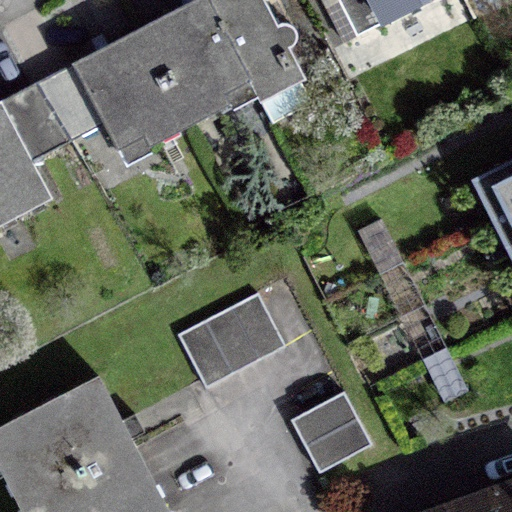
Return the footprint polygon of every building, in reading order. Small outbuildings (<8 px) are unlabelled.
[(231,104),(226,94),(250,81),(207,0),(192,0),(139,28),(190,126),(231,104)] [(267,31),(251,0),(207,0),(250,81),(256,92),(290,74),(288,69),(293,67),(285,51),(293,45),(296,35),(292,27),(284,24),(267,31)] [(338,0),(357,36),(427,0),(338,0)] [(149,148),(190,126),(139,28),(36,82),(71,141),(103,124),(117,151),(143,137),(149,148)] [(41,156),(71,141),(36,82),(0,101),(0,226),(53,198),(30,156),(39,152),(41,156)] [(511,207),(511,160),(473,180),(492,217),(511,207)] [(511,207),(492,217),(511,255),(511,207)] [(206,387),(286,346),(258,292),(178,334),(206,387)] [(170,511),(99,375),(0,426),(0,467),(23,511),(170,511)] [(291,419),(319,472),(372,444),(344,391),(291,419)] [(511,511),(511,484),(435,511),(511,511)]
